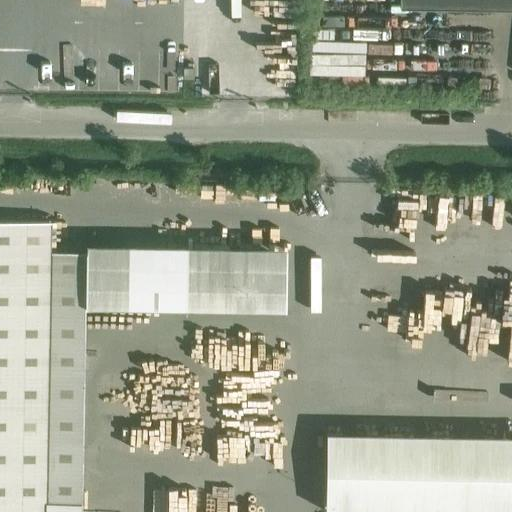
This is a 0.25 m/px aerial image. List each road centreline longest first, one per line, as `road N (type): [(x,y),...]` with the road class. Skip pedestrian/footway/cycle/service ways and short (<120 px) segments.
road 1 (unclassified): [(511,130),(0,121)]
road 2 (unknown): [(335,331),(178,330),(127,350),(112,393),(119,511)]
road 3 (unknown): [(511,279),(337,272)]
road 4 (unknown): [(19,121),(19,0)]
